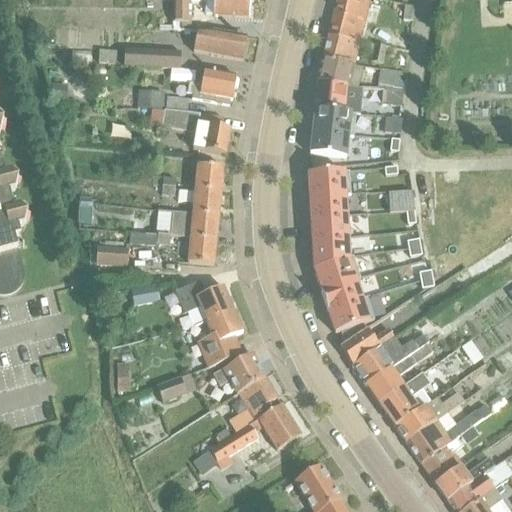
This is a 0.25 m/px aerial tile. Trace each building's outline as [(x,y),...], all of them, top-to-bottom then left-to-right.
[(247,20),(248,0),(171,0),(172,4),(172,25),(172,32),(181,33),(189,33),(189,21),(189,2),(213,3),(212,18),(247,20)] [(336,0),(333,14),(364,22),(369,0),(336,0)] [(413,9),(404,7),(402,22),(410,24),(413,9)] [(333,14),(327,38),(359,44),(364,22),(333,14)] [(242,63),(246,38),(213,33),(196,33),(192,54),(209,57),(209,58),(242,63)] [(327,38),(322,62),(353,67),(357,50),(372,53),(370,64),(382,66),(385,49),(368,46),(359,44),(327,38)] [(71,50),(70,66),(90,66),(90,51),(71,50)] [(179,71),(180,55),(124,52),(123,68),(179,71)] [(98,66),(114,67),(115,54),(99,53),(98,66)] [(322,62),(316,85),(347,89),(353,67),(322,62)] [(376,91),(382,92),(402,94),(404,76),(379,71),(376,91)] [(235,78),(208,74),(204,73),(203,75),(199,77),(198,84),(201,86),(201,87),(188,85),(186,96),(192,97),(191,102),(228,108),(229,102),(231,103),(233,91),(236,90),(237,84),(235,81),(235,78)] [(316,85),(313,111),(359,116),(361,90),(347,89),(316,85)] [(65,89),(49,88),(49,104),(65,105),(65,89)] [(382,92),(381,107),(401,110),(401,109),(402,94),(382,92)] [(161,112),(162,97),(138,94),(137,111),(161,112)] [(186,115),(187,102),(166,100),(165,113),(186,115)] [(314,112),(311,134),(348,138),(348,140),(352,140),(355,117),(359,118),(359,116),(313,111),(313,112),(314,112)] [(220,131),(222,120),(198,116),(198,117),(190,115),(186,115),(165,113),(163,113),(160,130),(195,136),(192,152),(224,158),(229,132),(220,131)] [(385,121),(383,135),(396,136),(397,122),(385,121)] [(0,294),(0,295),(7,294),(12,291),(17,287),(19,281),(18,274),(13,252),(16,251),(13,240),(19,238),(17,229),(23,228),(26,217),(18,209),(12,210),(8,194),(14,193),(17,182),(9,174),(3,176),(0,162),(0,130),(2,124),(0,122),(0,294)] [(311,134),(309,157),(345,161),(348,140),(348,138),(311,134)] [(391,142),(389,154),(397,155),(399,143),(391,142)] [(194,192),(220,195),(222,170),(196,167),(194,192)] [(396,170),(384,171),(385,179),(397,178),(396,175),(396,170)] [(344,175),(307,177),(308,200),(345,198),(345,199),(350,198),(348,175),(344,175)] [(161,189),(174,190),(175,182),(153,179),(152,188),(161,189)] [(174,190),(161,189),(160,198),(173,199),(174,190)] [(193,206),(192,216),(218,219),(220,195),(194,192),(194,196),(178,194),(177,204),(193,206)] [(411,213),(410,194),(387,195),(388,214),(411,213)] [(345,198),(308,200),(310,221),(346,219),(345,199),(345,198)] [(79,204),(78,221),(92,223),(93,206),(79,204)] [(156,214),(154,237),(169,239),(189,241),(189,240),(215,243),(218,219),(192,216),(192,217),(172,215),(156,214)] [(413,215),(405,216),(407,228),(415,227),(413,215)] [(346,219),(310,221),(311,243),(347,241),(346,219)] [(129,235),(128,246),(156,248),(156,246),(169,247),(169,239),(154,237),(129,235)] [(189,240),(189,241),(187,265),(213,268),(215,243),(189,240)] [(347,241),(311,243),(313,273),(313,274),(349,262),(349,261),(347,241)] [(418,242),(406,245),(407,252),(420,250),(418,242)] [(93,268),(125,270),(126,251),(95,249),(93,268)] [(420,250),(407,252),(409,260),(421,258),(420,250)] [(349,262),(313,274),(320,294),(355,283),(355,284),(360,282),(352,260),(349,261),(349,262)] [(430,274),(418,276),(419,284),(432,282),(430,274)] [(432,282),(419,284),(421,292),(433,290),(432,282)] [(206,326),(233,314),(222,289),(204,296),(199,283),(174,294),(183,317),(187,315),(193,330),(205,324),(206,326)] [(355,283),(320,294),(327,315),(361,303),(361,302),(355,284),(355,283)] [(472,309),(486,299),(477,286),(463,296),(472,309)] [(155,289),(130,293),(132,306),(157,302),(155,289)] [(361,303),(327,315),(334,336),(369,325),(373,323),(366,301),(361,302),(361,303)] [(233,314),(206,326),(211,339),(196,346),(207,371),(236,359),(228,341),(242,335),(233,314)] [(366,332),(339,350),(351,368),(378,350),(393,340),(387,332),(373,342),(366,332)] [(378,350),(351,368),(365,388),(422,349),(417,343),(401,353),(393,340),(378,350)] [(469,342),(459,349),(465,358),(475,351),(469,342)] [(425,347),(422,349),(365,388),(377,407),(402,389),(396,380),(431,356),(425,347)] [(236,397),(264,379),(252,358),(225,373),(224,371),(212,378),(219,389),(229,384),(236,397)] [(128,367),(115,367),(116,396),(128,395),(128,367)] [(421,376),(402,389),(377,407),(394,430),(418,413),(429,405),(421,393),(429,387),(421,376)] [(248,416),(229,428),(235,437),(254,425),(281,408),(281,407),(279,408),(275,401),(277,401),(264,379),(236,397),(248,416)] [(162,405),(185,397),(179,381),(156,389),(162,405)] [(436,400),(429,405),(418,413),(394,430),(405,445),(435,424),(463,405),(457,396),(441,407),(436,400)] [(254,425),(235,437),(231,440),(221,446),(209,454),(198,461),(192,464),(200,476),(217,466),(220,472),(230,465),(226,460),(257,441),(254,435),(262,430),(276,454),(300,438),(281,408),(254,425)] [(444,437),(435,424),(405,445),(420,467),(455,442),(464,435),(477,425),(482,422),(475,414),(444,437)] [(226,432),(216,438),(221,446),(231,440),(226,432)] [(460,449),(455,442),(420,467),(434,487),(459,470),(461,469),(452,456),(460,449)] [(459,470),(434,487),(446,503),(492,470),(486,462),(464,477),(459,470)] [(492,470),(446,503),(451,511),(465,511),(484,499),(493,492),(492,490),(511,476),(502,463),(492,470)] [(319,469),(294,485),(310,511),(324,511),(338,503),(340,502),(336,495),(319,469)] [(499,488),(493,492),(497,498),(503,494),(499,488)] [(484,499),(465,511),(506,511),(501,504),(497,498),(493,492),(484,499)] [(343,511),(338,503),(324,511),(343,511)]
